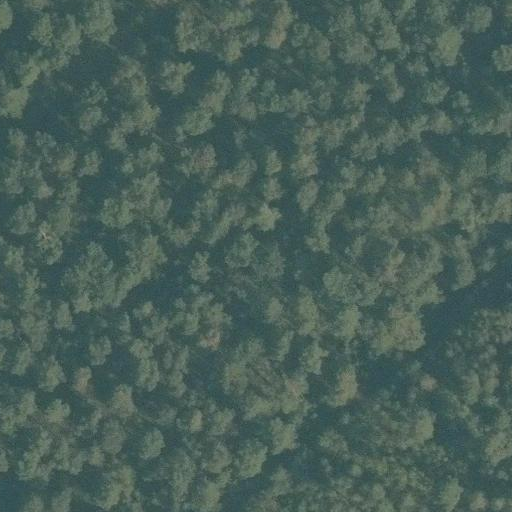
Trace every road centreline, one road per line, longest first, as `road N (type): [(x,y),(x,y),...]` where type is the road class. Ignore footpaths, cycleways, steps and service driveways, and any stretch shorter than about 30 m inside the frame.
road 1 (track): [(511,261),(214,511)]
road 2 (track): [(0,140),(167,0)]
